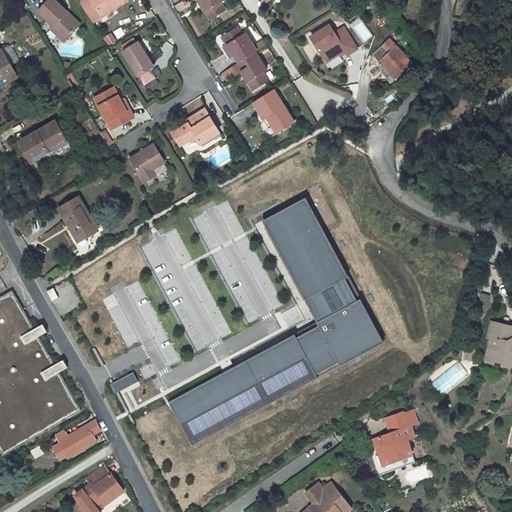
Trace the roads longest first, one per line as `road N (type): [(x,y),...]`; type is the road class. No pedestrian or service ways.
road 1 (residential): [(152,511),(0,228)]
road 2 (residential): [(511,250),(499,236),(412,203),(390,180),(382,138),(388,124),(442,61)]
road 3 (residential): [(160,112),(204,80),(156,0)]
